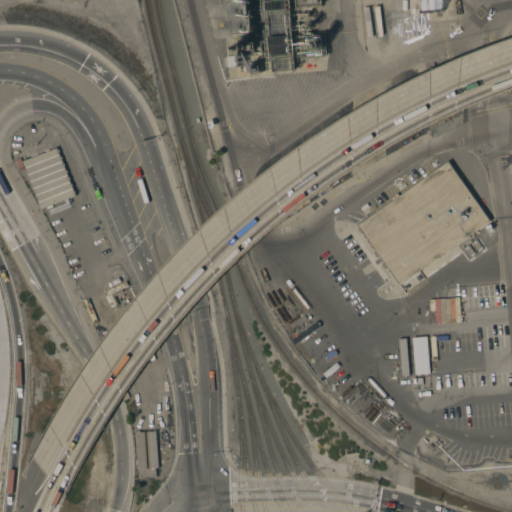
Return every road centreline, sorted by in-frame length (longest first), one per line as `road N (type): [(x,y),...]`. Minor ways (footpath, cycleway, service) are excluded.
road 1 (motorway): [(511,53),(424,87),(345,133),(231,220),(122,340),(38,469)]
road 2 (motorway): [(54,488),(141,355),(248,238),(358,154),(435,109),(511,78)]
road 3 (motorway): [(83,355),(40,249),(0,179),(4,117),(40,105),(68,119),(150,231)]
road 4 (tertiary): [(125,150),(192,378)]
road 5 (tertiary): [(202,498),(316,494),(387,511)]
road 6 (motorway): [(83,355),(0,209)]
road 7 (tertiary): [(0,57),(48,66),(82,85),(125,150)]
road 8 (motorway): [(114,511),(118,443),(83,355)]
road 9 (tertiary): [(192,378),(202,498)]
